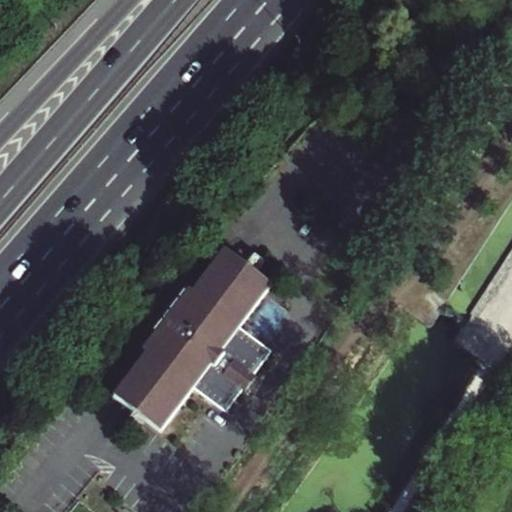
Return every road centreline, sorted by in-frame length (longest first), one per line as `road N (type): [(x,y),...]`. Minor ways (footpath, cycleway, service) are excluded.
road 1 (trunk): [(17,275),(251,0)]
road 2 (trunk): [(175,0),(0,201)]
road 3 (trunk): [(132,0),(0,138)]
